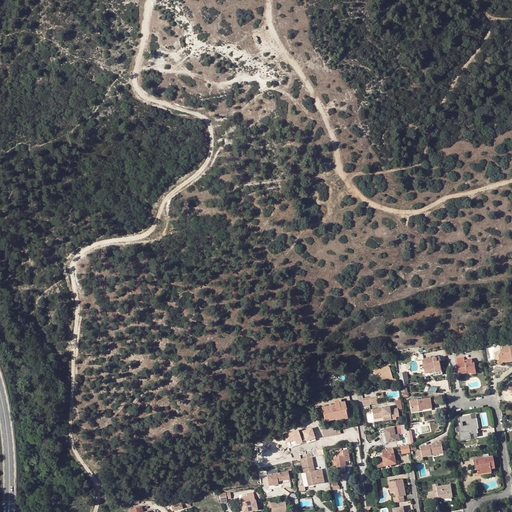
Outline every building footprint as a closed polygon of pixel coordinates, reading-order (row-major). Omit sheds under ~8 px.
[(510,359),(511,361),(511,360),(511,347),(500,349),(501,355),(498,355),(499,361),(502,360),(510,359)] [(430,359),(422,361),(424,370),(425,374),(433,372),(433,376),(442,374),(439,361),(440,361),(439,357),(435,358),(434,356),(430,357),(430,359)] [(464,362),(464,360),(463,357),(456,359),(459,375),(467,373),(466,371),(475,370),(473,363),(472,363),(471,359),(466,360),(466,362),(464,362)] [(378,383),(387,380),(393,379),(389,367),(388,367),(387,367),(384,368),(374,371),(378,383)] [(400,383),(401,386),(406,386),(406,384),(408,384),(406,372),(398,373),(400,383)] [(440,396),(432,397),(433,404),(441,403),(440,396)] [(378,397),(371,398),(372,405),(379,404),(378,397)] [(409,401),(411,409),(418,408),(418,411),(431,409),(430,405),(433,404),(432,397),(409,401)] [(335,404),(322,407),(325,422),(335,419),(335,420),(348,417),(346,410),(347,409),(345,402),(335,404)] [(374,409),(375,417),(384,416),(384,418),(385,421),(393,420),(392,418),(400,417),(399,409),(391,410),(391,407),(374,409)] [(475,415),(459,417),(460,426),(458,427),(459,432),(461,432),(462,438),(470,437),(470,438),(477,437),(476,429),(477,429),(475,415)] [(303,427),(305,432),(315,429),(313,423),(303,427)] [(340,433),(339,426),(334,427),(324,428),(322,429),(324,436),(340,433)] [(318,437),(315,429),(305,432),(303,427),(300,429),(302,433),(294,436),(297,444),(318,437)] [(383,429),(386,444),(397,441),(400,440),(399,435),(398,434),(396,434),(394,427),(383,429)] [(431,444),(431,445),(431,446),(429,446),(428,445),(420,447),(420,450),(416,451),(418,461),(422,460),(422,457),(431,455),(430,452),(433,452),(433,453),(437,452),(437,451),(442,450),(441,442),(431,444)] [(409,453),(408,445),(400,447),(402,454),(409,453)] [(317,450),(317,449),(317,448),(315,449),(315,450),(305,452),(306,454),(306,457),(301,458),(302,466),(303,470),(305,469),(305,473),(303,473),(301,473),(304,486),(323,482),(321,470),(314,471),(314,468),(313,463),(311,457),(318,455),(318,454),(317,450)] [(392,448),(382,450),(383,455),(378,457),(380,467),(384,466),(383,464),(389,463),(389,465),(395,464),(392,448)] [(492,457),(474,459),(475,466),(474,466),(475,472),(476,472),(476,473),(490,470),(494,470),(492,457)] [(288,471),(267,475),(269,486),(278,484),(278,485),(290,483),(288,471)] [(397,503),(404,502),(404,497),(406,497),(404,480),(389,482),(390,489),(394,488),(395,493),(396,498),(397,503)] [(435,487),(435,484),(432,485),(433,492),(436,491),(437,498),(437,499),(451,497),(450,485),(437,487),(435,487)] [(242,511),(245,511),(257,510),(253,492),(247,494),(247,496),(240,497),(242,511)] [(179,501),(178,501),(174,502),(175,505),(172,506),(173,511),(188,508),(188,506),(190,506),(188,500),(182,501),(182,504),(180,504),(179,501)] [(271,511),(286,511),(284,501),(270,504),(270,501),(266,502),(268,509),(271,509),(271,511)]
